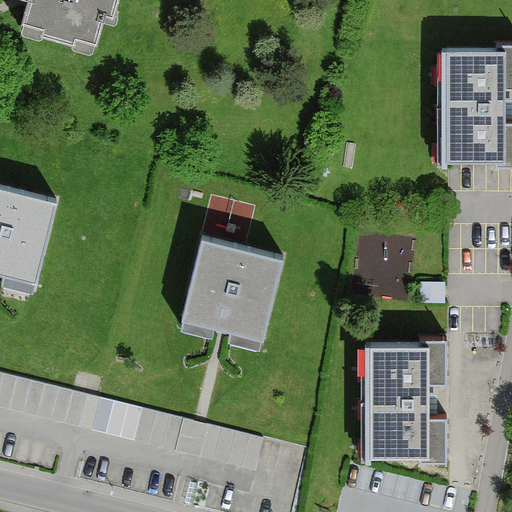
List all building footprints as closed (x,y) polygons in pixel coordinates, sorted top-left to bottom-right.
[(31,0),(24,29),(101,50),(109,19),(121,22),(125,10),(121,9),(122,0),(31,0)] [(511,86),(511,43),(497,44),(497,49),(444,50),(445,160),(496,160),(496,166),(511,166),(511,122),(505,122),(505,87),(511,86)] [(61,201),(0,185),(0,270),(41,280),(61,201)] [(290,254),(210,235),(190,315),(270,334),(290,254)] [(446,284),(421,283),(421,304),(446,305),(446,284)] [(443,380),(443,337),(420,337),(421,343),(367,344),(369,454),(419,453),(419,460),(444,459),(444,416),(428,416),(427,380),(443,380)] [(0,376),(0,407),(192,455),(256,470),(264,440),(200,425),(0,376)]
